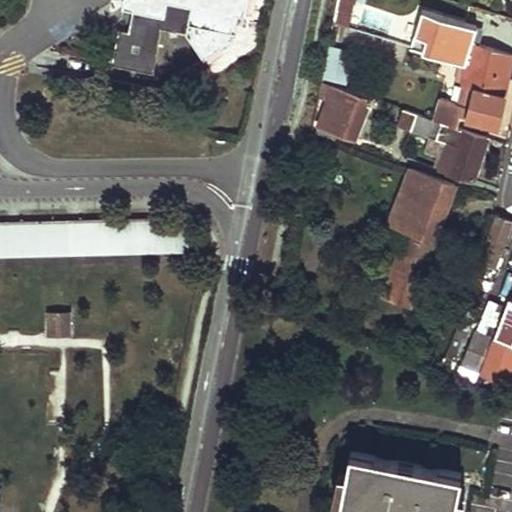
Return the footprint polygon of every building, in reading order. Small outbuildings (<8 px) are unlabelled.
[(125,0),(124,4),(134,7),(129,27),(120,26),(112,61),(154,69),(164,25),(189,30),(205,54),(221,43),(223,46),(233,38),(236,28),(233,28),(237,12),(245,12),(247,0),(125,0)] [(366,0),(335,0),(332,22),(360,30),(366,0)] [(422,11),(412,46),(467,63),(505,74),(510,54),(480,44),(470,41),(476,26),(422,11)] [(470,41),(480,44),(485,29),(476,26),(470,41)] [(352,52),(326,48),(321,74),(347,79),(352,52)] [(495,124),(505,74),(467,63),(461,84),(473,87),(467,117),(495,124)] [(334,85),(320,81),(316,96),(328,98),(334,85)] [(371,97),(334,85),(328,98),(319,124),(354,136),(371,97)] [(463,103),(441,96),(434,118),(456,125),(463,103)] [(415,112),(403,108),(397,125),(409,129),(415,112)] [(434,118),(415,112),(409,129),(447,142),(439,168),(472,180),(487,136),(456,125),(434,118)] [(120,117),(115,146),(145,151),(150,122),(120,117)] [(158,128),(156,142),(185,145),(187,132),(158,128)] [(410,168),(389,219),(412,229),(408,240),(429,248),(453,184),(410,168)] [(511,219),(496,214),(480,260),(494,265),(511,219)] [(187,215),(0,216),(0,250),(187,250),(187,215)] [(429,248),(408,240),(404,251),(425,259),(429,248)] [(404,251),(397,248),(386,278),(414,289),(425,259),(404,251)] [(494,265),(480,260),(474,275),(489,280),(494,265)] [(511,295),(508,294),(498,321),(492,338),(480,370),(508,382),(511,372),(511,295)] [(45,331),(71,331),(72,306),(46,306),(45,331)] [(492,338),(475,331),(464,363),(480,370),(492,338)] [(398,460),(351,451),(340,504),(351,507),(350,511),(459,511),(463,495),(455,493),(459,474),(412,463),(410,472),(397,470),(398,460)]
